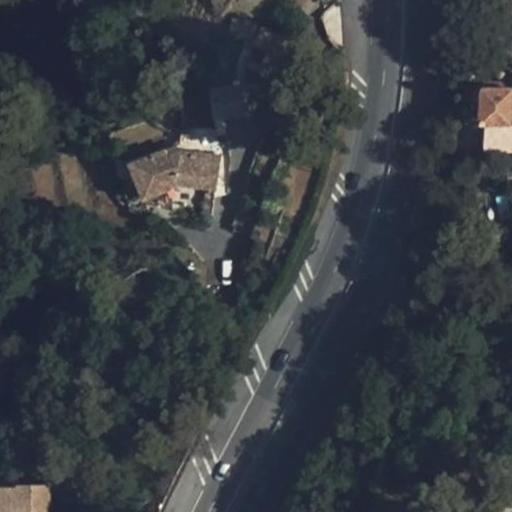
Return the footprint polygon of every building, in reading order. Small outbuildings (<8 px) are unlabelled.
[(511,0),(503,0),(504,16),(511,15),(511,0)] [(463,57),(461,66),(462,73),(463,80),(476,80),(479,74),(480,66),(479,59),(477,51),(465,51),(463,57)] [(241,115),(238,86),(210,89),(213,118),(241,115)] [(511,87),(484,88),(481,123),(487,123),(511,123),(511,87)] [(511,123),(487,123),(485,151),(511,151),(511,123)] [(166,150),(143,158),(148,171),(136,175),(145,198),(179,184),(180,183),(207,187),(206,197),(204,197),(203,207),(213,208),(214,198),(215,189),(216,189),(221,156),(220,156),(216,127),(183,127),(180,145),(179,150),(168,154),(166,150)] [(180,145),(166,150),(168,154),(179,150),(180,145)] [(148,171),(143,158),(131,163),(136,175),(148,171)] [(213,208),(203,207),(202,217),(212,218),(213,208)] [(226,273),(208,275),(210,290),(227,288),(226,273)] [(18,485),(0,484),(0,511),(45,511),(46,507),(49,507),(52,507),(52,483),(17,482),(18,485)]
